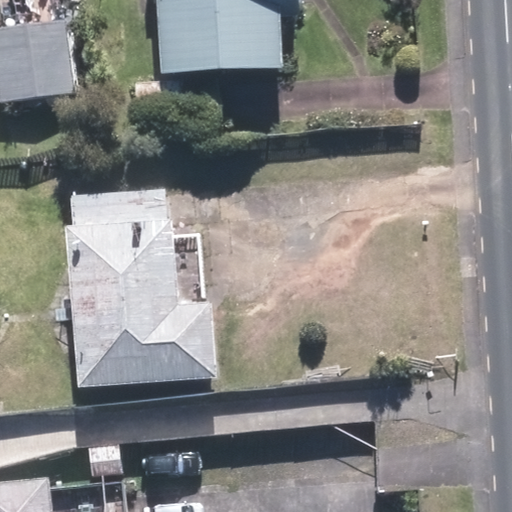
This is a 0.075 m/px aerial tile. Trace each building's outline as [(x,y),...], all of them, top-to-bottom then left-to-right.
[(277,78),(274,26),(296,25),(295,20),(293,0),(150,0),(156,84),(277,78)] [(0,35),(0,112),(75,102),(63,27),(0,35)] [(132,91),(135,139),(215,136),(212,87),(132,91)] [(160,194),(67,201),(70,237),(60,237),(72,397),(213,386),(207,313),(172,316),(165,230),(163,230),(160,194)] [(51,511),(49,488),(0,492),(0,511),(51,511)]
